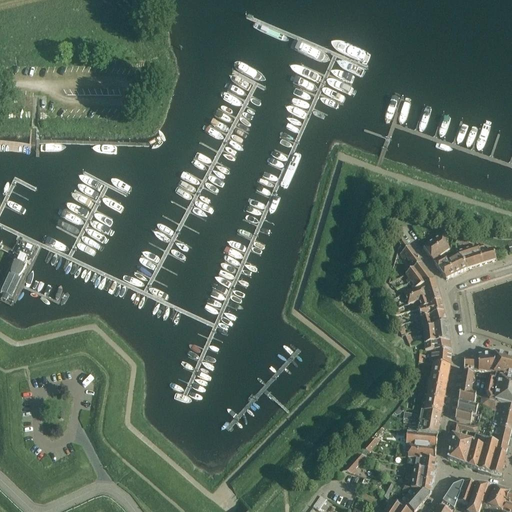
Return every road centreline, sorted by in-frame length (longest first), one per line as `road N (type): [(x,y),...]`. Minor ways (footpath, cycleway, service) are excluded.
road 1 (residential): [(443,475),(459,347)]
road 2 (residential): [(0,90),(125,86)]
